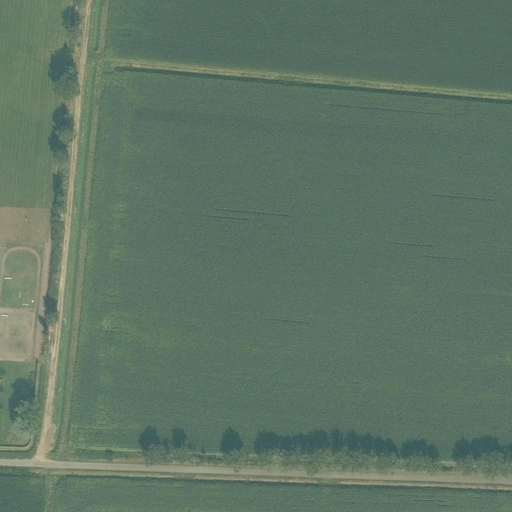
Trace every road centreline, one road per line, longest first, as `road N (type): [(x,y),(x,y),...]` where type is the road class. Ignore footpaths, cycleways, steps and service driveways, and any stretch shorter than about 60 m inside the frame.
road 1 (unclassified): [(511,482),(0,462)]
road 2 (track): [(85,0),(42,464)]
